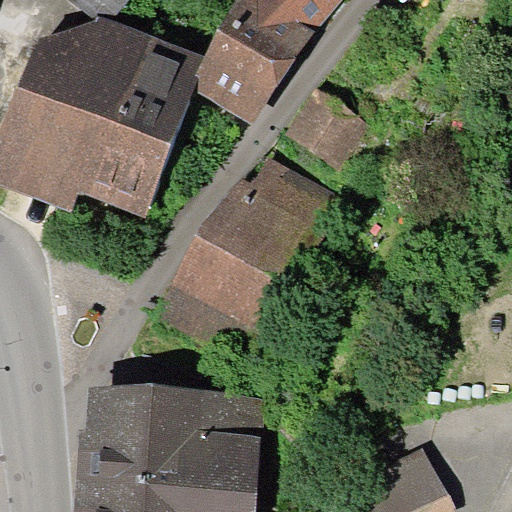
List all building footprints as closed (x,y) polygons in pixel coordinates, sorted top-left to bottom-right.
[(72,0),(97,19),(101,16),(113,20),(127,0),(72,0)] [(235,0),(205,56),(195,75),(200,76),(194,90),(252,124),(295,58),(317,31),(342,0),(235,0)] [(37,38),(0,130),(0,185),(71,210),(77,192),(145,218),(194,90),(200,76),(195,75),(205,56),(113,20),(101,16),(97,19),(37,38)] [(318,87),(285,133),(340,172),(373,125),(318,87)] [(244,178),(155,319),(240,366),(344,200),(270,157),(250,184),(244,178)] [(256,511),(264,397),(90,388),(87,431),(80,430),(75,511),(256,511)] [(460,511),(428,446),(341,489),(352,511),(460,511)]
